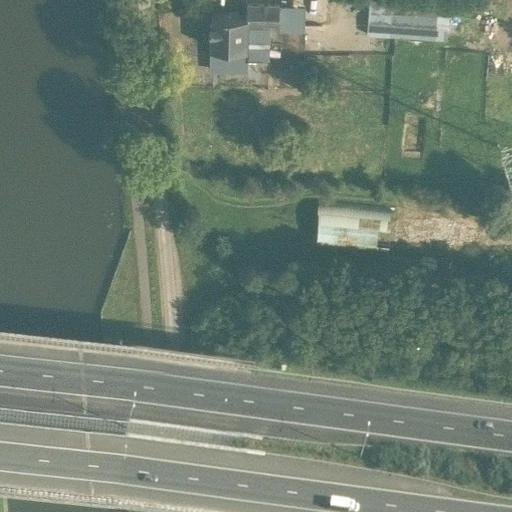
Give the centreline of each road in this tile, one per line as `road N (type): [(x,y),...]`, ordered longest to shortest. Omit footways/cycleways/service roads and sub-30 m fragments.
road 1 (motorway): [(511,418),(0,358)]
road 2 (motorway): [(0,444),(511,503)]
road 3 (unclassified): [(144,0),(187,511)]
